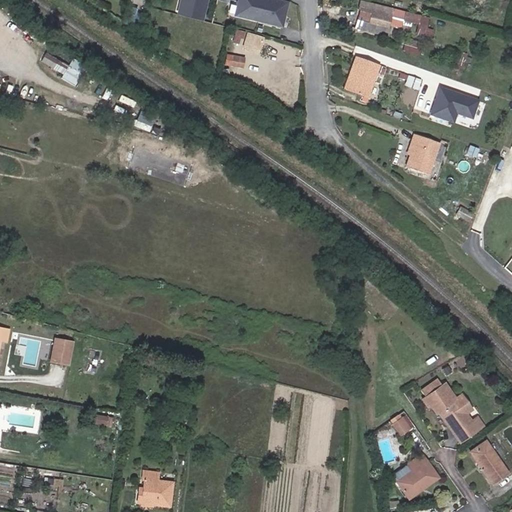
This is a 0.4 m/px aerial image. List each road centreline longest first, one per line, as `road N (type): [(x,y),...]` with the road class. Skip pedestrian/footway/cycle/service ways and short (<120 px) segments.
road 1 (unknown): [(466,511),(460,491),(395,402)]
road 2 (residential): [(316,127),(310,0)]
